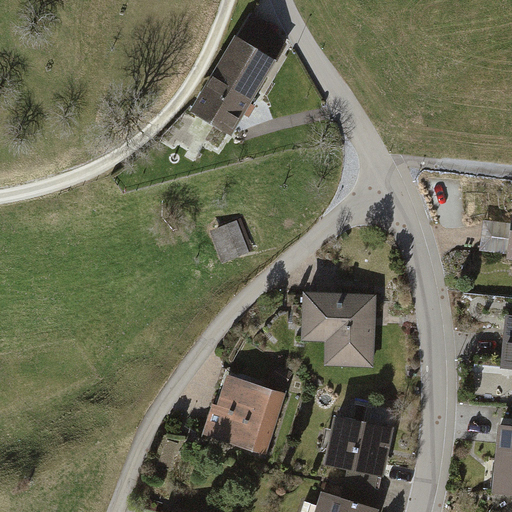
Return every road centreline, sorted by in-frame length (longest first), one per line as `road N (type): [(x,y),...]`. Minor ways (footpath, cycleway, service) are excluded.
road 1 (residential): [(387,180),(218,328),(154,417),(116,511)]
road 2 (residential): [(387,180),(423,281),(432,340),(433,433),(419,511)]
road 3 (track): [(0,197),(92,169),(160,121),(201,65),(228,0)]
road 4 (residential): [(283,0),(387,180)]
road 5 (track): [(376,159),(511,172)]
